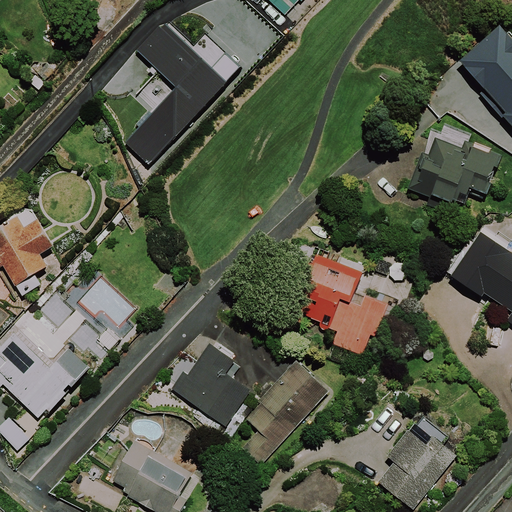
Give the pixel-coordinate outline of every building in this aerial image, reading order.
[(309,0),(264,0),(285,18),(298,2),(303,7),(309,0)] [(182,62),(148,31),(128,53),(200,118),(249,64),(227,45),(216,57),(200,42),(182,62)] [(511,42),(505,36),(478,63),(467,51),(448,70),(462,85),(470,78),(490,99),(503,86),(511,95),(511,103),(490,125),(498,133),(511,139),(511,42)] [(498,160),(433,140),(402,189),(452,204),(457,188),(487,197),(498,160)] [(0,269),(3,268),(14,288),(49,269),(41,255),(54,247),(37,217),(24,225),(19,216),(0,226),(0,269)] [(511,256),(481,235),(451,278),(480,299),(483,294),(511,314),(505,322),(511,327),(511,256)] [(359,274),(317,257),(294,314),(338,332),(332,345),(361,357),(369,336),(374,338),(384,314),(390,317),(394,309),(351,292),(359,274)] [(75,388),(19,332),(0,350),(0,389),(3,386),(40,423),(75,388)] [(249,393),(199,359),(174,395),(223,429),(249,393)] [(161,374),(144,361),(120,392),(136,405),(161,374)] [(328,393),(295,363),(244,419),(258,432),(240,452),(258,469),(328,393)] [(28,441),(9,420),(0,427),(0,434),(16,452),(28,441)] [(455,455),(413,423),(386,457),(394,463),(378,484),(413,511),(455,455)] [(150,453),(132,443),(110,483),(130,494),(128,498),(152,511),(180,511),(183,509),(177,506),(193,476),(150,453)]
